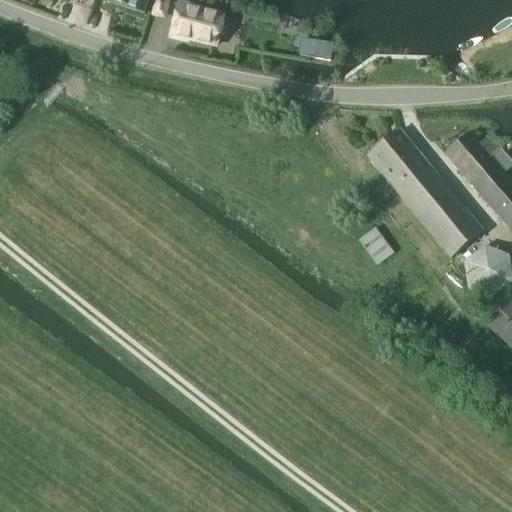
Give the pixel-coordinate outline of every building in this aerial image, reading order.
[(101,0),(101,1),(127,10),(127,13),(135,16),(137,14),(145,17),(149,0),(101,0)] [(169,2),(161,0),(154,0),(150,18),(164,21),(169,2)] [(226,39),(228,31),(225,26),(222,25),(224,18),(204,13),(204,11),(179,4),(170,39),(180,42),(181,37),(188,38),(188,41),(216,48),(218,41),(221,41),(226,39)] [(307,59),(310,63),(315,64),(320,60),(321,55),(318,51),(313,50),(308,54),(307,59)] [(451,260),(483,234),(400,132),(368,159),(451,260)] [(504,148),(493,135),(478,146),(469,135),(445,156),(511,233),(511,184),(490,160),(504,148)] [(377,268),(394,256),(376,230),(358,243),(377,268)] [(492,301),(511,284),(511,277),(509,257),(484,248),(463,264),(467,290),(492,301)] [(511,347),(511,300),(505,295),(482,321),(511,347)]
